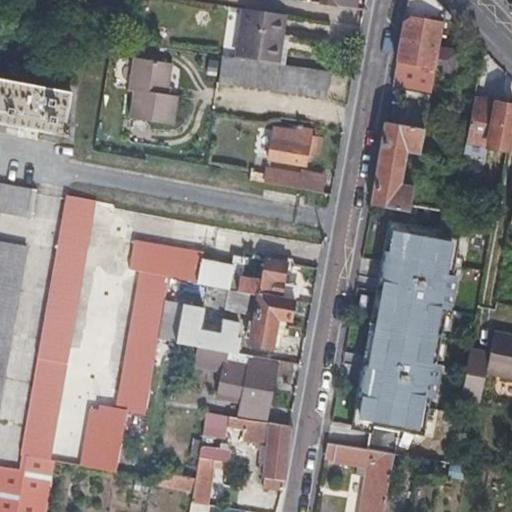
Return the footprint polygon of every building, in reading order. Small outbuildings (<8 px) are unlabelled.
[(355,0),(335,0),(335,6),(354,9),(355,0)] [(436,63),(441,36),(446,9),(437,0),(408,0),(393,85),(431,93),(436,63)] [(246,8),(238,57),(278,63),(286,14),(246,8)] [(278,63),(238,57),(224,55),(220,82),(326,98),(332,72),(278,63)] [(131,117),(173,123),(178,95),(169,93),(173,63),(138,58),(132,90),(135,90),(131,117)] [(436,63),(431,93),(452,97),(458,66),(436,63)] [(0,125),(64,137),(72,94),(0,79),(0,125)] [(398,183),(402,165),(405,148),(420,151),(426,118),(431,96),(405,91),(398,126),(386,124),(371,204),(409,211),(414,186),(398,183)] [(486,144),(486,145),(507,148),(511,123),(511,106),(475,99),(468,140),(473,141),(486,144)] [(442,121),(426,118),(420,151),(420,152),(436,155),(442,121)] [(306,164),(309,147),(312,130),(277,122),(271,157),(306,164)] [(470,160),(473,141),(468,140),(464,159),(470,160)] [(406,175),(416,176),(419,160),(408,158),(406,175)] [(461,174),(457,192),(474,195),(480,162),(470,160),(464,159),(461,174)] [(492,232),(498,199),(504,167),(485,163),(473,228),(492,232)] [(299,187),(300,180),(301,174),(269,167),(267,181),(299,187)] [(456,200),(457,192),(461,174),(448,172),(443,198),(456,200)] [(0,182),(0,210),(32,216),(37,190),(0,182)] [(470,213),(474,195),(457,192),(456,200),(454,210),(470,213)] [(67,196),(22,454),(59,460),(105,202),(67,196)] [(442,273),(445,258),(447,243),(390,233),(365,367),(444,381),(462,278),(462,277),(442,273)] [(260,292),(282,296),(289,262),(266,258),(262,281),(247,278),(250,259),(234,257),(233,264),(199,258),(201,250),(133,238),(129,267),(135,269),(112,412),(91,408),(82,464),(116,470),(126,409),(145,412),(170,276),(222,285),(240,289),(260,292)] [(0,511),(11,511),(22,454),(0,449),(0,405),(27,244),(0,239),(0,511)] [(482,282),(462,278),(444,381),(451,382),(457,383),(463,384),(466,369),(473,333),(474,329),(480,296),(482,282)] [(236,308),(240,289),(222,285),(219,305),(236,308)] [(295,299),(282,296),(260,292),(255,319),(251,319),(248,334),(252,335),(251,342),(274,347),(275,344),(280,345),(282,333),(283,333),(286,318),(291,319),(295,299)] [(178,341),(201,346),(239,353),(242,337),(238,336),(240,322),(224,318),(221,332),(200,328),(203,310),(184,306),(178,341)] [(506,376),(511,337),(511,334),(474,329),(473,333),(466,369),(506,376)] [(245,393),(241,415),(267,419),(271,405),(260,402),(266,373),(276,375),(278,363),(268,361),(268,358),(239,353),(201,346),(198,365),(225,370),(222,389),(245,393)] [(271,405),(276,375),(266,373),(260,402),(271,405)] [(463,384),(457,383),(451,382),(447,409),(458,410),(463,384)] [(267,419),(241,415),(208,409),(190,511),(206,511),(217,457),(230,460),(232,446),(227,445),(231,424),(252,427),(250,433),(263,435),(261,444),(270,446),(266,469),(269,469),(267,477),(286,480),(294,424),(267,419)] [(458,410),(447,409),(439,459),(449,461),(458,410)] [(385,511),(396,453),(328,442),(324,462),(368,470),(360,511),(385,511)] [(185,492),(189,477),(165,471),(161,486),(185,492)] [(261,511),(266,490),(253,487),(253,490),(225,484),(221,504),(261,511)]
